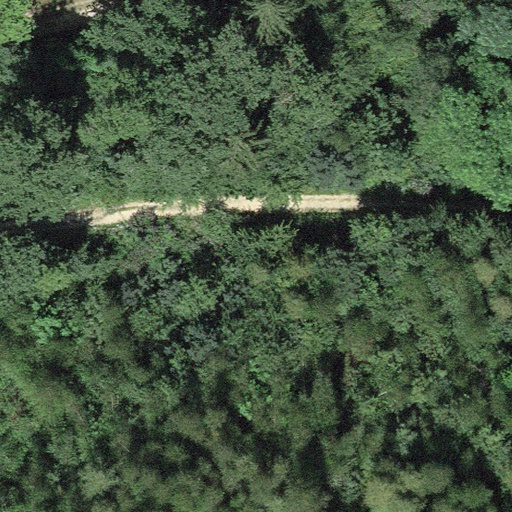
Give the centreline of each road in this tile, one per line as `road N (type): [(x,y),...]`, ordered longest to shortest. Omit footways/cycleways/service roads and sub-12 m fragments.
road 1 (track): [(511,209),(334,207),(0,239)]
road 2 (track): [(0,34),(119,0)]
